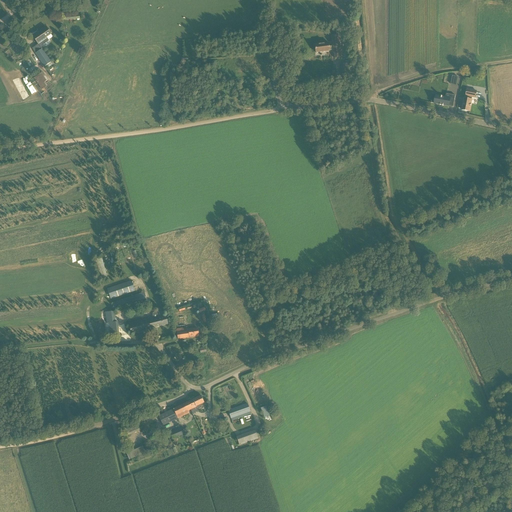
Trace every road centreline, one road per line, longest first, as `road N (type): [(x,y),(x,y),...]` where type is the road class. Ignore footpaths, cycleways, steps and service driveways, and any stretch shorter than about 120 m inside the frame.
road 1 (unclassified): [(87,342),(155,347),(183,385),(199,390),(445,296),(511,283)]
road 2 (tertiary): [(511,129),(366,99),(286,105),(275,89),(262,0)]
road 3 (track): [(0,152),(286,105)]
road 4 (track): [(10,444),(190,391)]
road 5 (track): [(372,100),(437,73),(511,62)]
